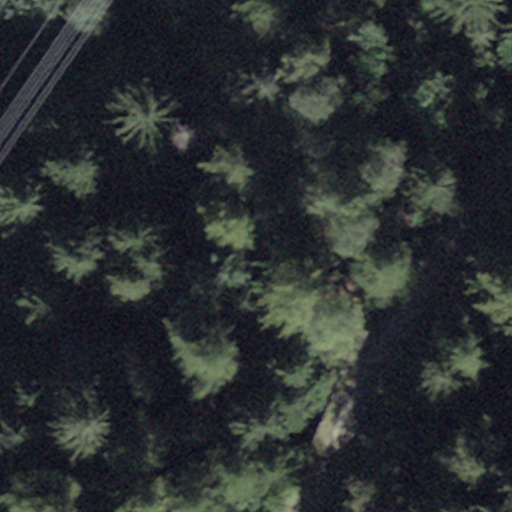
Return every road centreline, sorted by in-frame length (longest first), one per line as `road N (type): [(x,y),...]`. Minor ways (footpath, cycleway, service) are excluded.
road 1 (track): [(327,511),(330,432),(511,135)]
road 2 (track): [(0,367),(13,329),(142,129),(183,0)]
